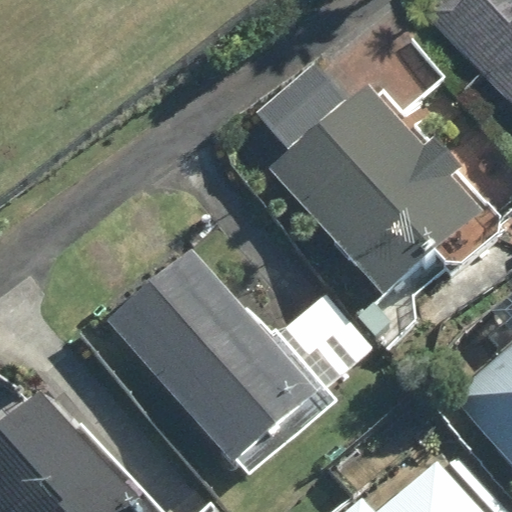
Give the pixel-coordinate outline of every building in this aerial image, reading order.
[(511,0),(443,0),(424,17),(511,116),(511,0)] [(288,158),(268,175),(382,310),(482,226),(451,189),(463,179),(433,144),(421,154),(368,92),(348,108),(315,70),(255,120),(288,158)] [(191,254),(105,327),(233,478),(237,475),(248,488),(340,410),(327,395),(372,357),(322,298),(272,340),(249,312),(244,316),(191,254)] [(511,353),(452,404),(511,476),(511,353)] [(72,433),(41,400),(0,436),(0,511),(154,511),(79,427),(72,433)] [(472,511),(436,470),(386,511),(367,511),(362,506),(354,511),(472,511)]
